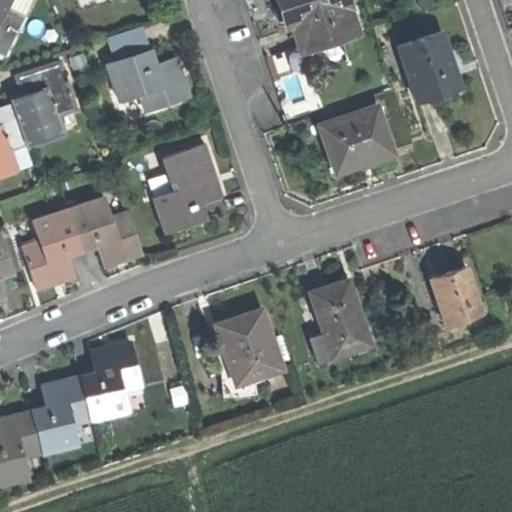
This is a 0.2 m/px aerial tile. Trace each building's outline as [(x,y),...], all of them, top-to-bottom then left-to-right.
[(0,0),(0,61),(5,65),(26,24),(9,15),(16,0),(0,0)] [(35,5),(24,0),(16,0),(9,15),(26,24),(35,5)] [(349,0),(276,0),(284,22),(291,41),(297,39),(352,21),(356,19),(349,0)] [(360,44),(352,21),(297,39),(305,62),(360,44)] [(108,43),(117,71),(152,60),(143,32),(108,43)] [(445,43),(400,57),(417,112),(462,98),(453,68),(445,43)] [(117,71),(108,74),(119,110),(140,104),(146,123),(188,111),(180,86),(175,69),(156,75),(152,60),(117,71)] [(13,106),(14,111),(26,152),(63,141),(57,121),(73,117),(59,72),(34,79),(19,84),(24,103),(13,106)] [(289,90),(297,116),(312,111),(303,86),(289,90)] [(0,114),(0,184),(19,178),(13,156),(26,152),(14,111),(0,114)] [(321,136),(337,183),(371,172),(395,164),(379,117),(321,136)] [(163,166),(168,181),(210,166),(205,151),(163,166)] [(210,166),(168,181),(174,198),(153,205),(166,242),(207,228),(203,215),(224,207),(217,187),(210,166)] [(147,188),(153,205),(174,198),(168,181),(147,188)] [(68,213),(83,259),(99,254),(105,275),(126,268),(142,263),(128,219),(113,224),(106,201),(68,213)] [(68,264),(83,259),(68,213),(34,224),(42,249),(23,255),(37,298),(56,292),(75,286),(68,264)] [(0,310),(8,308),(1,283),(13,279),(1,237),(0,237),(0,310)] [(430,286),(447,334),(480,322),(464,274),(449,279),(430,286)] [(328,293),(312,298),(326,340),(333,363),(334,366),(354,359),(353,355),(368,350),(347,287),(328,293)] [(215,330),(233,389),(279,375),(260,316),(233,324),(215,330)] [(316,368),(333,363),(326,340),(308,346),(316,368)] [(93,378),(78,382),(88,425),(125,417),(120,395),(138,392),(129,349),(105,355),(89,358),(93,378)] [(44,415),(28,419),(37,460),(78,451),(73,429),(88,425),(78,382),(53,387),(39,391),(44,415)] [(0,493),(28,487),(22,464),(37,460),(28,419),(5,424),(0,424),(0,493)]
